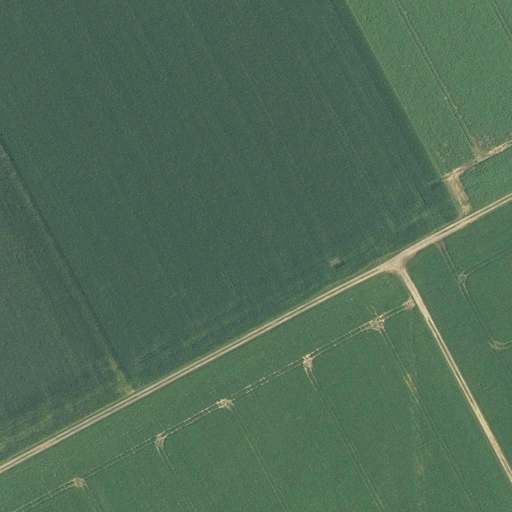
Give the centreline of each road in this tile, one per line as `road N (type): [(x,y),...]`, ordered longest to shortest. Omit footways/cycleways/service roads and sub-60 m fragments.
road 1 (track): [(511,195),(0,469)]
road 2 (track): [(511,478),(395,257)]
